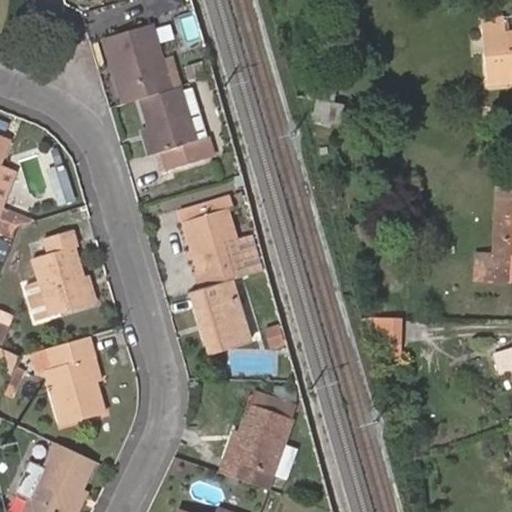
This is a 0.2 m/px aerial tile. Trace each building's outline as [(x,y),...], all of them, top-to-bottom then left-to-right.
[(141,0),(147,17),(182,6),(180,0),(141,0)] [(511,31),(506,32),(504,13),(479,16),(481,38),(506,35),(508,50),(483,53),(487,84),(511,82),(511,75),(511,31)] [(108,41),(126,106),(142,102),(172,93),(154,28),(108,41)] [(506,35),(481,38),(483,53),(508,50),(506,35)] [(197,145),(182,90),(172,93),(142,102),(150,130),(157,157),(162,155),(168,174),(214,161),(209,142),(197,145)] [(338,128),(340,104),(314,101),(312,126),(338,128)] [(157,157),(150,130),(143,132),(151,158),(157,157)] [(0,165),(0,197),(10,170),(0,165)] [(50,172),(55,204),(71,202),(65,169),(50,172)] [(477,251),(475,279),(509,281),(511,254),(511,187),(496,187),(493,252),(477,251)] [(185,213),(189,226),(229,215),(225,202),(185,213)] [(0,216),(14,222),(18,212),(0,205),(0,216)] [(233,284),(248,280),(237,244),(229,215),(189,226),(207,291),(233,284)] [(37,275),(47,311),(90,300),(74,245),(76,245),(71,227),(41,235),(45,251),(32,255),(37,275)] [(263,276),(253,239),(237,244),(248,280),(263,276)] [(33,315),(47,311),(37,275),(23,279),(33,315)] [(207,291),(192,296),(198,318),(206,317),(211,336),(203,337),(210,361),(251,350),(233,284),(207,291)] [(206,317),(198,318),(203,337),(211,336),(206,317)] [(401,318),(370,317),(370,341),(399,343),(401,318)] [(88,332),(47,343),(52,363),(46,364),(61,420),(101,410),(93,378),(86,355),(94,353),(88,332)] [(286,340),(274,343),(278,361),(291,358),(286,340)] [(0,345),(0,367),(9,371),(16,352),(0,345)] [(511,348),(496,353),(501,371),(511,368),(511,370),(511,348)] [(100,376),(94,353),(86,355),(93,378),(100,376)] [(13,363),(2,386),(9,390),(20,366),(13,363)] [(217,475),(248,487),(254,471),(271,477),(287,432),(247,417),(236,445),(230,461),(224,457),(217,475)] [(90,455),(52,437),(40,463),(34,475),(25,495),(17,511),(19,511),(65,511),(64,511),(90,455)] [(229,443),(224,457),(230,461),(236,445),(229,443)] [(274,477),(284,481),(296,450),(285,446),(274,477)] [(25,495),(34,475),(40,463),(25,456),(10,488),(25,495)]
